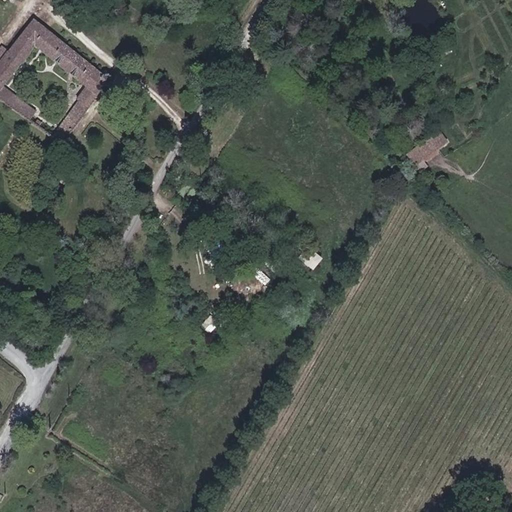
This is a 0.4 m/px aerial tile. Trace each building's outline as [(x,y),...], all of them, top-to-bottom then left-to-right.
[(4,84),(36,43),(47,29),(34,19),(0,62),(0,98),(27,119),(35,109),(4,84)] [(76,97),(79,99),(90,107),(109,85),(118,81),(118,72),(110,69),(103,75),(47,29),(36,43),(87,84),(76,97)] [(79,99),(69,110),(80,119),(89,108),(90,107),(79,99)] [(80,119),(69,110),(49,135),(59,144),(64,138),(68,141),(72,136),(68,133),(80,119)] [(440,129),(406,153),(414,165),(448,141),(440,129)]
